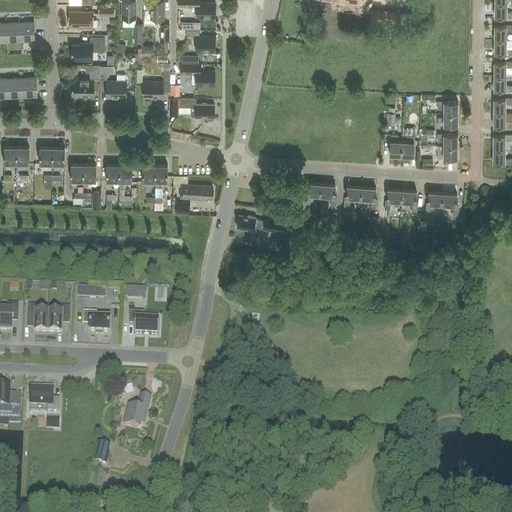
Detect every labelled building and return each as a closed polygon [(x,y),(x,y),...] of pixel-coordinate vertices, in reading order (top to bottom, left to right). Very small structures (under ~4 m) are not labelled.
[(136,1),(122,0),(122,18),(135,19),(136,1)] [(216,18),(216,3),(200,3),(199,0),(178,0),(178,7),(186,7),(186,3),(197,3),(197,18),(216,18)] [(151,1),(151,19),(156,19),(156,25),(160,25),(160,41),(169,41),(169,25),(163,25),(163,19),(164,19),(164,1),(151,1)] [(495,2),(495,16),(506,16),(506,17),(511,17),(511,11),(507,11),(507,2),(495,2)] [(116,16),(116,6),(100,5),(99,15),(116,16)] [(84,27),(84,28),(93,28),(93,12),(69,11),(69,26),(84,27)] [(34,22),(20,23),(21,41),(35,40),(34,22)] [(20,23),(6,23),(6,42),(21,41),(20,23)] [(495,25),(495,39),(506,39),(506,30),(511,30),(511,24),(506,24),(506,25),(495,25)] [(72,44),(71,60),(92,60),(93,52),(104,52),(105,37),(91,37),(90,43),(84,43),(84,45),(72,44)] [(196,37),(196,52),(215,52),(215,37),(199,37),(196,37)] [(495,39),(495,53),(506,53),(506,54),(511,53),(511,48),(506,48),(506,39),(495,39)] [(119,43),(117,51),(125,53),(127,45),(119,43)] [(495,61),(495,75),(506,76),(506,66),(511,66),(511,60),(506,61),(506,62),(495,61)] [(183,64),(183,74),(196,74),(196,85),(215,86),(215,71),(201,71),(201,64),(183,64)] [(90,80),(72,80),(72,97),(94,97),(94,90),(100,90),(101,65),(86,65),(86,72),(90,72),(90,80)] [(101,65),(100,90),(100,91),(106,91),(106,98),(126,98),(126,81),(125,81),(125,75),(117,75),(117,81),(107,81),(107,72),(112,72),(112,65),(101,65)] [(144,82),(144,98),(164,98),(164,93),(170,93),(170,71),(164,71),(164,82),(144,82)] [(495,75),(494,89),(506,90),(511,90),(511,84),(506,85),(506,76),(495,75)] [(36,77),(22,78),(23,97),(37,96),(36,77)] [(8,79),(0,78),(0,97),(9,98),(8,79)] [(22,78),(8,79),(9,98),(23,97),(22,78)] [(180,85),(171,85),(171,96),(180,96),(180,85)] [(494,98),(494,112),(506,112),(506,103),(511,103),(511,97),(506,98),(506,99),(494,98)] [(190,106),(190,113),(190,114),(193,117),(195,117),(207,117),(207,119),(208,121),(212,121),(214,119),(214,117),(215,117),(215,105),(196,104),(196,98),(178,98),(169,98),(169,113),(177,113),(177,105),(190,106)] [(437,101),(437,108),(444,108),(444,113),(457,113),(457,101),(444,101),(437,101)] [(395,125),(395,113),(386,112),(386,124),(395,125)] [(494,112),(494,126),(505,126),(505,127),(511,126),(511,121),(510,121),(510,112),(506,112),(494,112)] [(437,117),(437,125),(443,125),(457,125),(457,113),(444,113),(444,117),(437,117)] [(444,133),(437,133),(438,141),(444,141),(444,145),(457,146),(457,134),(444,134),(444,133)] [(494,134),(494,149),(505,149),(505,144),(509,144),(509,139),(511,139),(511,133),(505,134),(494,134)] [(390,141),(390,154),(401,155),(402,141),(398,141),(398,134),(391,134),(390,141)] [(402,141),(401,155),(413,155),(414,142),(415,135),(407,135),(407,141),(402,141)] [(444,150),(437,150),(437,157),(444,157),(457,157),(457,146),(444,145),(444,150)] [(4,146),(4,163),(17,163),(17,147),(4,146)] [(17,147),(17,163),(29,163),(30,147),(17,147)] [(40,147),(40,163),(52,164),(53,147),(40,147)] [(53,147),(52,164),(54,164),(54,167),(58,167),(58,164),(65,164),(65,147),(53,147)] [(494,149),(494,163),(505,163),(511,163),(511,158),(505,158),(505,149),(494,149)] [(71,164),(71,180),(83,180),(83,164),(71,164)] [(96,164),(83,164),(83,180),(83,185),(88,185),(88,180),(96,181),(96,164)] [(107,164),(107,181),(119,181),(120,164),(107,164)] [(132,164),(120,164),(119,181),(120,181),(120,188),(125,188),(125,181),(132,181),(132,164)] [(155,181),(155,165),(143,165),(143,181),(155,181)] [(155,165),(155,181),(156,181),(156,188),(162,188),(162,181),(168,181),(168,165),(155,165)] [(320,195),(321,183),(307,182),(306,194),(304,194),(304,203),(314,204),(314,195),(320,195)] [(321,183),(320,195),(331,196),(330,205),(336,205),(336,196),(334,196),(335,184),(321,183)] [(210,197),(211,188),(208,188),(209,186),(182,184),(181,197),(207,199),(207,197),(210,197)] [(345,197),(344,206),(349,206),(350,198),(361,198),(362,186),(348,185),(347,197),(345,197)] [(362,186),(361,198),(372,199),(371,208),(376,208),(377,199),(375,199),(376,187),(362,186)] [(385,200),(385,209),(390,209),(391,201),(402,201),(403,189),(388,188),(387,200),(385,200)] [(403,189),(402,201),(413,202),(412,211),(417,211),(418,202),(416,202),(417,191),(403,189)] [(426,203),(425,212),(430,212),(431,204),(442,204),(443,192),(429,191),(428,203),(426,203)] [(101,207),(101,192),(93,192),(93,207),(101,207)] [(443,192),(442,204),(453,205),(453,214),(458,214),(459,205),(457,205),(457,193),(443,192)] [(173,212),(189,213),(190,202),(173,201),(173,212)] [(339,213),(330,213),(330,229),(338,229),(339,213)] [(317,214),(309,214),(308,228),(316,228),(317,214)] [(240,215),(237,227),(253,231),(259,232),(260,228),(264,229),(264,230),(284,234),(286,219),(266,215),(265,221),(256,219),(256,217),(248,215),(248,217),(240,215)] [(379,218),(371,217),(370,231),(379,231),(379,228),(379,218)] [(294,228),(299,221),(293,218),(289,225),(294,228)] [(461,240),(457,230),(450,233),(454,243),(461,240)] [(78,287),(78,297),(98,298),(99,288),(78,287)] [(128,287),(127,297),(139,298),(140,288),(128,287)] [(1,309),(0,321),(0,330),(12,331),(13,319),(18,319),(19,304),(8,304),(8,310),(1,309)] [(48,332),(49,312),(41,311),(41,305),(29,305),(28,320),(35,320),(35,332),(48,332)] [(49,312),(48,332),(62,333),(62,321),(69,321),(70,307),(56,306),(56,312),(49,312)] [(130,311),(129,323),(135,324),(135,334),(159,335),(159,319),(144,318),(144,312),(130,311)] [(89,331),(110,332),(110,317),(97,317),(97,312),(84,312),(84,324),(90,325),(89,331)] [(130,377),(121,380),(123,388),(133,386),(130,377)] [(11,385),(0,384),(0,413),(18,414),(19,401),(10,401),(11,385)] [(53,398),(54,387),(46,386),(46,389),(31,388),(30,403),(48,404),(48,411),(59,412),(60,398),(53,398)] [(140,428),(141,424),(145,425),(151,397),(141,395),(138,407),(129,405),(124,424),(140,428)] [(50,418),(50,429),(59,429),(60,419),(50,418)] [(98,442),(94,461),(107,464),(111,445),(98,442)]
